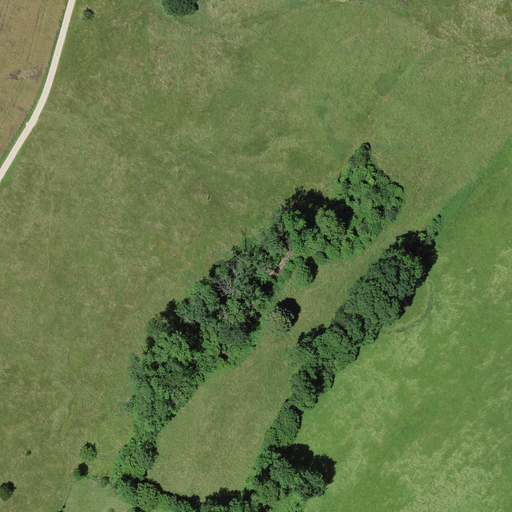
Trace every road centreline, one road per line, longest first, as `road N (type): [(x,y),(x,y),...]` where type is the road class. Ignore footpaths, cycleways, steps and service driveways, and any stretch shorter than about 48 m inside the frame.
road 1 (track): [(0,178),(49,89),(74,0)]
road 2 (track): [(328,0),(222,34),(192,26),(160,0)]
